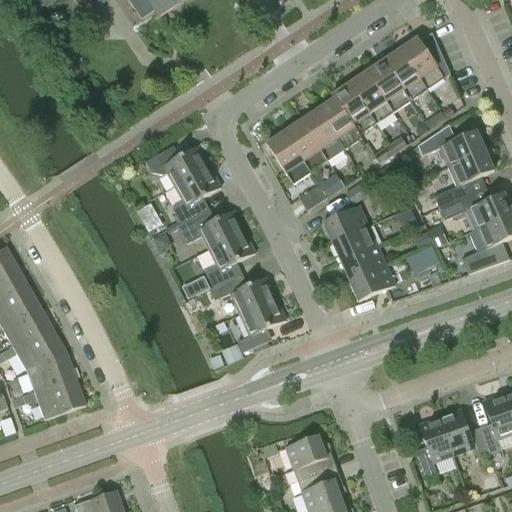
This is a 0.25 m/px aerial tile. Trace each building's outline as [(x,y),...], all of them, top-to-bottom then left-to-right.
[(40,0),(46,9),(59,0),(40,0)] [(94,0),(99,6),(108,0),(144,0),(157,19),(185,0),(94,0)] [(432,62),(417,40),(400,52),(427,92),(450,77),(440,56),(432,62)] [(383,64),(395,81),(410,104),(427,92),(400,52),(383,64)] [(366,75),(370,81),(393,115),(410,104),(395,81),(383,64),(366,75)] [(349,86),(376,126),(393,115),(370,81),(366,75),(349,86)] [(331,98),(334,101),(359,138),(359,137),(376,126),(349,86),(331,98)] [(362,141),(359,137),(359,138),(334,101),(317,112),(344,152),(362,141)] [(442,115),(446,121),(453,117),(448,110),(442,115)] [(300,124),(327,164),(344,152),(317,112),(300,124)] [(429,133),(446,121),(442,115),(441,114),(424,126),(429,133)] [(283,135),(310,175),(327,164),(300,124),(283,135)] [(427,134),(422,126),(412,132),(418,140),(427,134)] [(423,158),(440,151),(448,169),(485,153),(476,133),(448,145),(443,132),(418,148),(423,158)] [(266,147),(293,187),(310,175),(283,135),(266,147)] [(407,147),(401,138),(389,146),(395,155),(407,147)] [(373,157),(374,159),(373,159),(378,166),(395,155),(389,146),(373,157)] [(174,189),(206,171),(202,164),(205,162),(197,148),(179,159),(173,148),(145,164),(151,174),(162,168),(174,189)] [(466,186),(494,173),(485,153),(448,169),(457,189),(434,199),(439,211),(471,197),(466,186)] [(206,171),(174,189),(182,201),(174,206),(172,211),(180,226),(209,211),(203,200),(221,190),(213,176),(210,178),(206,171)] [(344,187),(336,175),(319,187),(327,199),(344,187)] [(353,207),(369,196),(361,186),(345,196),(353,207)] [(319,187),(298,200),(306,212),(327,199),(319,187)] [(511,214),(504,195),(476,208),(471,197),(439,211),(444,223),(467,213),(476,232),(511,215),(511,214)] [(137,212),(151,235),(165,227),(151,204),(137,212)] [(359,208),(322,225),(332,245),(368,228),(359,208)] [(420,226),(413,210),(403,213),(412,230),(420,226)] [(233,213),(215,222),(209,211),(180,226),(176,228),(178,231),(177,232),(184,245),(185,244),(186,246),(201,238),(208,252),(241,236),(237,229),(241,227),(233,213)] [(502,264),(495,248),(511,240),(511,215),(476,232),(485,251),(461,261),(468,277),(502,264)] [(340,265),(377,248),(368,228),(332,245),(340,265)] [(439,230),(429,235),(433,246),(435,250),(446,245),(439,230)] [(433,246),(429,235),(413,243),(418,253),(433,246)] [(208,279),(212,289),(208,291),(209,292),(242,276),(236,265),(255,255),(248,241),(244,243),(241,236),(208,252),(219,274),(208,279)] [(349,284),(386,268),(377,248),(340,265),(349,284)] [(431,248),(408,258),(418,279),(440,268),(431,248)] [(0,252),(0,296),(25,282),(6,249),(0,252)] [(359,304),(395,288),(386,268),(349,284),(359,304)] [(214,302),(230,295),(239,317),(273,302),(269,295),(273,294),(266,279),(247,288),(242,276),(209,292),(214,302)] [(202,280),(182,290),(188,302),(208,292),(202,280)] [(25,282),(0,296),(0,327),(0,328),(38,307),(25,282)] [(273,302),(239,317),(249,339),(237,344),(242,355),(271,342),(267,331),(286,323),(279,308),(276,310),(273,302)] [(16,356),(14,353),(52,331),(38,307),(0,328),(12,349),(2,355),(6,362),(16,356)] [(14,353),(16,356),(27,375),(67,357),(52,331),(14,353)] [(226,365),(242,358),(236,345),(220,352),(226,365)] [(27,375),(34,394),(23,398),(25,406),(37,402),(35,398),(77,383),(67,357),(27,375)] [(220,358),(209,362),(213,372),(223,368),(220,358)] [(44,423),(86,408),(77,383),(35,398),(37,402),(44,423)] [(25,406),(23,398),(11,403),(14,410),(25,406)] [(511,447),(511,419),(504,398),(483,405),(491,426),(479,430),(489,456),(511,447)] [(474,451),(477,460),(489,456),(479,430),(468,435),(460,413),(440,421),(453,458),(474,451)] [(432,466),(453,458),(440,421),(419,428),(426,450),(432,466)] [(285,450),(293,473),(297,483),(336,469),(329,451),(321,447),(318,438),(285,450)] [(436,475),(432,466),(426,450),(415,454),(424,479),(436,475)] [(307,511),(321,511),(342,505),(339,496),(343,489),(336,469),(297,483),(307,511)] [(481,483),(486,495),(499,490),(495,478),(481,483)] [(122,511),(116,493),(75,508),(76,511),(122,511)]
